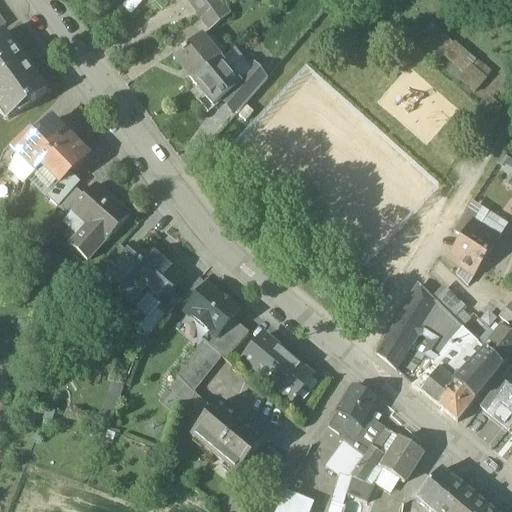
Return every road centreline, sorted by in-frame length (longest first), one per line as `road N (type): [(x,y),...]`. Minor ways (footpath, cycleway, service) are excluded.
road 1 (residential): [(37,0),(196,219),(247,276),(511,490)]
road 2 (track): [(440,234),(511,124)]
